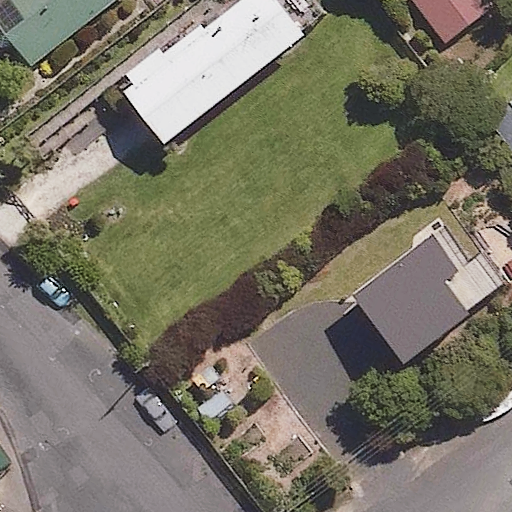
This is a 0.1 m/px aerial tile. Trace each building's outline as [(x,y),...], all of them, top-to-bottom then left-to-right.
[(5,0),(0,4),(0,13),(40,64),(121,0),(5,0)] [(255,0),(217,30),(212,24),(142,79),(147,85),(138,91),(179,143),(317,35),(289,0),(255,0)] [(499,8),(493,0),(420,0),(451,42),(499,8)] [(511,106),(495,120),(511,141),(511,106)] [(477,274),(468,263),(448,236),(370,295),(423,365),(488,316),(463,284),(477,274)]
